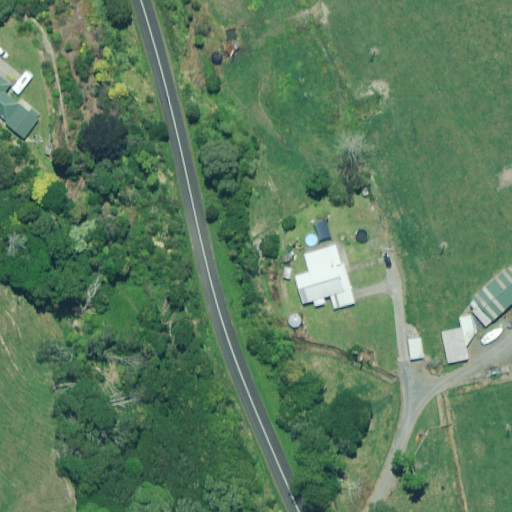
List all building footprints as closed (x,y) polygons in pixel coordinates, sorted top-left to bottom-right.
[(0,114),(7,120),(5,123),(27,139),(45,116),(21,98),(19,100),(10,93),(16,85),(0,72),(0,114)] [(355,303),(339,245),(306,254),(311,272),(297,276),(304,303),(315,300),(316,306),(326,303),(324,297),(332,295),(336,308),(355,303)] [(476,309),(474,311),(489,326),(511,304),(511,274),(507,269),(476,298),(471,303),(476,309)] [(463,328),(444,332),(450,363),(472,359),(468,343),(477,333),(473,316),(463,317),(463,328)] [(424,358),(423,338),(410,339),(412,359),(424,358)]
